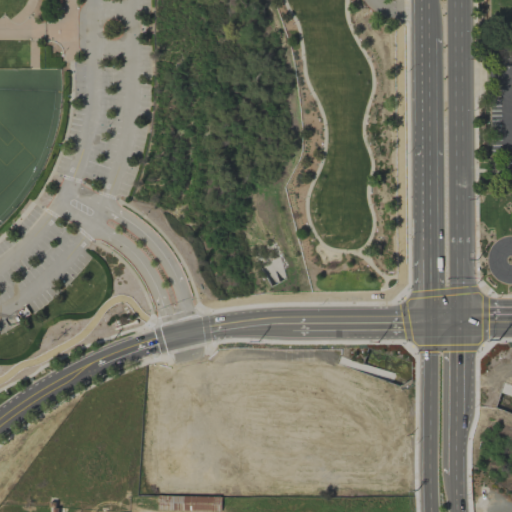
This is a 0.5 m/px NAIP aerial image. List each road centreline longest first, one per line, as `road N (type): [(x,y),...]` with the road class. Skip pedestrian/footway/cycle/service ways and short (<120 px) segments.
road 1 (primary): [(459,320),(456,0)]
road 2 (primary): [(429,104),(430,321)]
road 3 (primary): [(430,321),(430,511)]
road 4 (tertiary): [(252,324),(430,321)]
road 5 (residential): [(193,332),(166,259),(104,205)]
road 6 (primary): [(456,468),(459,320)]
road 7 (residential): [(93,224),(142,264),(172,337)]
